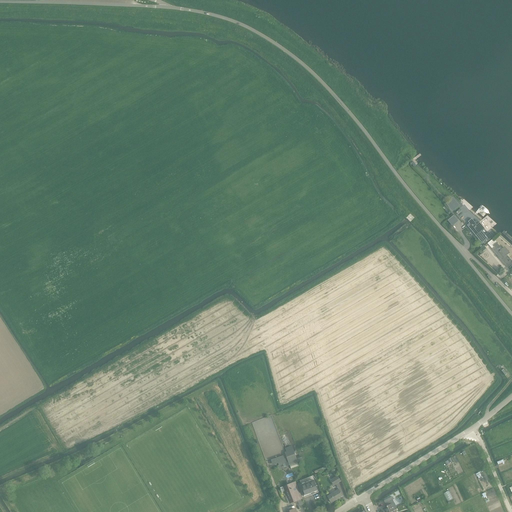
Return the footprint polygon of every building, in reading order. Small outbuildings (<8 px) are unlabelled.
[(452,199),(445,205),(452,212),(458,207),(452,199)] [(459,203),(466,212),(469,210),(462,201),(459,203)] [(469,223),(467,225),(474,234),(482,243),(483,242),(484,244),(493,237),(488,232),(485,235),(481,231),(483,229),(478,224),(476,225),(471,219),(468,221),(469,223)] [(502,249),(496,243),(493,238),(487,243),(492,249),(507,267),(511,262),(511,261),(506,255),(508,253),(503,248),(502,249)] [(285,464),(286,466),(289,465),(293,464),(302,460),(301,457),(296,459),(291,446),(285,449),(287,452),(285,453),(286,455),(283,456),(270,460),(272,465),(278,463),(279,466),(285,464)] [(331,480),(334,485),(341,481),(337,476),(331,480)] [(305,497),(318,492),(313,480),(301,485),(305,497)] [(295,484),(284,488),(290,503),(301,499),(295,484)] [(342,496),(340,492),(338,489),(327,496),(331,503),(342,496)] [(449,490),(444,493),(448,501),(453,498),(449,490)] [(388,505),(382,508),(383,511),(387,511),(394,509),(396,508),(394,503),(392,500),(394,499),(393,497),(392,497),(385,500),(388,505)]
